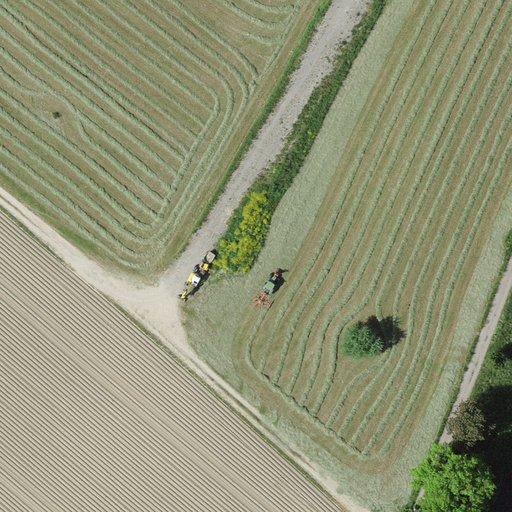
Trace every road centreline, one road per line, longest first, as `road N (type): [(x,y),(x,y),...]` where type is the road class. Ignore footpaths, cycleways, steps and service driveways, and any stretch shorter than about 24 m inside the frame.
road 1 (track): [(0,195),(152,319),(361,511)]
road 2 (track): [(416,511),(511,270)]
